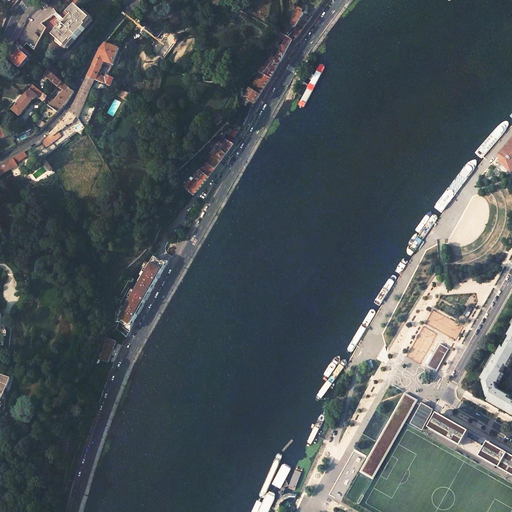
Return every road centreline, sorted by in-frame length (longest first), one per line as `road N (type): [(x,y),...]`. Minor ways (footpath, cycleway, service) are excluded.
road 1 (tertiary): [(340,0),(300,53),(118,371),(73,511)]
road 2 (unclassified): [(134,0),(96,47),(69,104),(34,141),(0,159)]
road 3 (unclassified): [(511,280),(448,399)]
